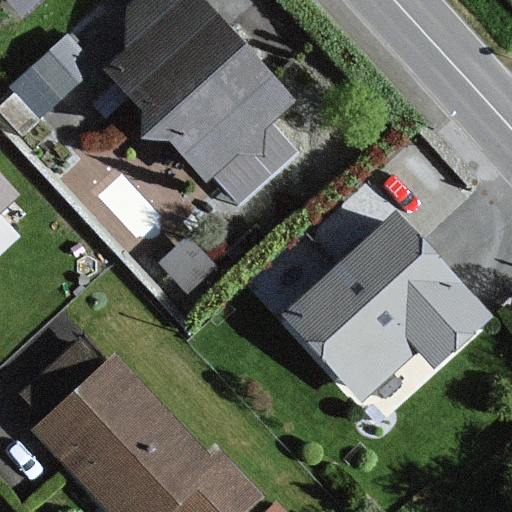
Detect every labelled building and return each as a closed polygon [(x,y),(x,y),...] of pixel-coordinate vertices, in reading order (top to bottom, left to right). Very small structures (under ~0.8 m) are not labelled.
[(2,0),(21,21),(44,0),(2,0)] [(196,0),(141,0),(131,10),(128,55),(108,73),(202,176),(210,169),(238,199),(289,153),(263,125),(289,102),(196,0)] [(0,209),(13,198),(0,183),(0,209)] [(389,217),(286,313),(366,399),(420,350),(435,366),(485,320),(389,217)] [(102,370),(78,345),(26,393),(50,418),(37,430),(113,511),(161,511),(168,506),(173,511),(239,511),(257,496),(220,456),(210,465),(113,360),(102,370)] [(297,511),(290,494),(248,511),(297,511)]
